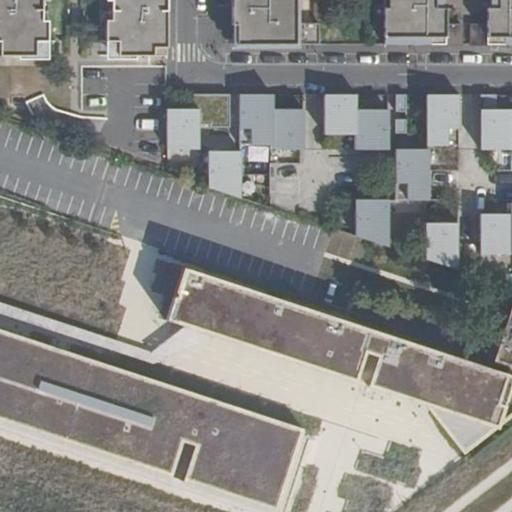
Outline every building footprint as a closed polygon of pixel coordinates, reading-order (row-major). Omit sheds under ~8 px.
[(0,0),(0,54),(37,54),(37,40),(49,40),(49,19),(43,19),(42,0),(0,0)] [(167,54),(167,0),(112,0),(112,19),(106,19),(106,41),(118,41),(118,54),(167,54)] [(236,0),(232,0),(232,47),(251,47),(251,43),(236,43),(236,0)] [(236,0),(236,43),(251,43),(321,43),(321,22),(296,22),(296,0),(383,0),(383,43),(427,43),(463,43),(463,23),(445,23),(445,6),(437,6),(436,0),(236,0)] [(511,0),(498,0),(498,6),(490,7),(490,24),(472,24),(472,43),(511,43),(511,0)] [(200,148),(200,123),(210,123),(211,126),(231,126),(231,93),(189,93),(189,108),(167,108),(167,148),(200,148)] [(304,148),(304,108),(273,108),(273,93),(240,93),(240,144),(271,144),(271,148),(304,148)] [(389,148),(389,108),(357,108),(357,93),(325,93),(324,133),(355,133),(355,148),(389,148)] [(407,110),(407,93),(396,93),(396,110),(407,110)] [(460,144),(460,93),(427,93),(427,144),(460,144)] [(511,108),(497,108),(497,93),(481,93),(481,96),(484,96),(484,108),(481,108),(481,148),(511,148),(511,170),(511,169),(511,108)] [(407,132),(407,118),(396,118),(396,132),(407,132)] [(428,199),(428,148),(396,148),(396,199),(428,199)] [(242,197),(242,149),(209,149),(209,186),(242,197)] [(511,195),(511,196),(511,207),(481,207),(481,247),(511,246),(511,195)] [(388,245),(388,198),(356,198),(356,234),(388,245)] [(459,268),(459,221),(426,221),(426,257),(459,268)] [(511,376),(185,267),(168,320),(429,407),(466,455),(511,419),(511,308),(493,363),(511,369),(511,376)] [(0,419),(277,511),(305,431),(0,328),(0,419)] [(0,511),(9,485),(0,481),(0,511)]
